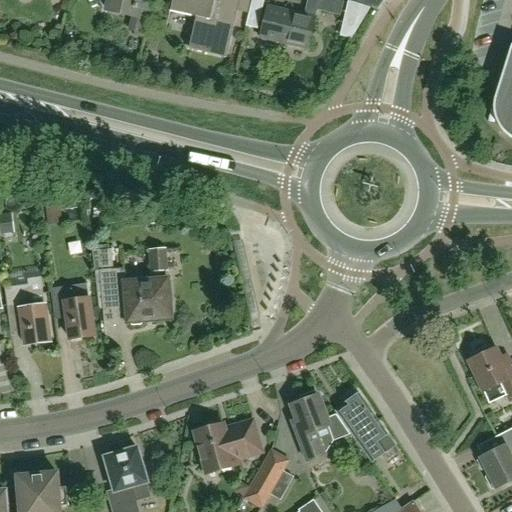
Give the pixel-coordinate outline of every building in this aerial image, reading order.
[(110,0),(108,11),(132,17),(128,32),(134,34),(134,37),(144,39),(145,36),(149,21),(147,20),(152,0),(110,0)] [(230,42),(237,12),(247,14),(250,0),(174,0),(172,11),(197,17),(194,34),(190,51),(226,58),(230,42)] [(344,2),(336,0),(334,0),(308,0),(308,1),(304,17),(267,8),(260,39),(308,50),(317,11),(340,16),(344,2)] [(367,0),(364,7),(371,9),(377,11),(385,0),(367,0)] [(511,46),(507,62),(495,99),(494,105),(494,110),(495,116),(496,121),(500,128),(505,134),(511,139),(511,46)] [(141,326),(143,323),(172,321),(167,251),(150,252),(153,282),(126,284),(125,271),(114,272),(112,250),(92,251),(99,311),(127,309),(128,325),(130,324),(133,326),(141,326)] [(46,306),(45,307),(40,278),(27,280),(28,287),(6,290),(9,317),(22,316),(26,347),(51,343),(46,306)] [(91,300),(89,300),(87,286),(52,290),(55,315),(67,314),(71,340),(96,337),(91,300)] [(0,381),(13,379),(7,343),(0,343),(0,381)] [(496,349),(491,352),(490,348),(473,356),(475,359),(470,362),(484,392),(502,384),(510,402),(511,400),(511,363),(510,360),(503,364),(496,349)] [(303,402),(292,406),(297,420),(293,422),(308,462),(325,455),(316,432),(328,428),(333,442),(349,435),(335,416),(327,419),(318,396),(316,397),(315,393),(301,398),(303,402)] [(347,400),(347,404),(346,405),(347,407),(340,412),(340,411),(338,413),(372,462),(394,446),(359,396),(357,397),(353,396),(347,400)] [(206,430),(195,433),(208,476),(242,465),(241,460),(264,453),(254,421),(226,430),(224,425),(219,426),(216,424),(208,426),(206,430)] [(496,488),(511,480),(511,458),(510,456),(511,454),(511,429),(497,437),(502,448),(481,459),(489,476),(486,478),(485,479),(490,489),(492,489),(495,488),(496,488)] [(139,447),(136,448),(134,446),(125,449),(124,451),(106,456),(115,490),(109,492),(114,511),(139,511),(132,487),(148,483),(139,447)] [(280,471),(287,459),(273,451),(245,500),(259,509),(280,471)] [(6,490),(0,490),(0,511),(61,511),(61,506),(69,505),(67,486),(59,487),(58,472),(18,475),(20,502),(7,503),(6,490)] [(321,511),(319,509),(314,502),(299,511),(321,511)] [(419,511),(413,503),(403,510),(397,502),(377,511),(419,511)]
